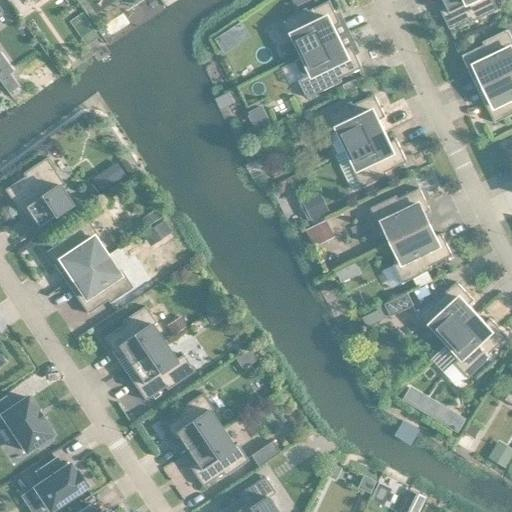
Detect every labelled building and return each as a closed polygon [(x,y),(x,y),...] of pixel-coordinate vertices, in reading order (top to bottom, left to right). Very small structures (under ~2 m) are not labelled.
[(0,0),(0,22),(5,19),(0,12),(0,11),(10,4),(6,0),(0,0)] [(159,0),(144,0),(150,9),(161,1),(159,0)] [(322,0),(295,0),(303,15),(325,4),(322,0)] [(490,0),(447,0),(446,1),(452,13),(445,16),(456,39),(478,28),(479,31),(504,19),(496,1),(491,3),(490,0)] [(300,46),(309,64),(345,47),(340,36),(347,33),(336,10),(314,21),(313,17),(287,30),(296,48),(300,46)] [(90,23),(78,31),(94,55),(106,47),(90,23)] [(486,84),(491,95),(511,85),(511,40),(489,51),(490,54),(469,65),(480,87),(486,84)] [(309,64),(305,66),(314,85),(305,89),(314,107),(348,91),(347,88),(368,77),(357,55),(351,58),(345,47),(309,64)] [(18,84),(8,90),(17,103),(27,96),(18,84)] [(511,85),(491,95),(497,107),(490,110),(501,132),(511,127),(511,85)] [(345,140),(354,158),(391,141),(385,130),(392,127),(381,104),(359,114),(358,111),(332,123),(341,142),(345,140)] [(268,116),(256,122),(264,138),(276,132),(268,116)] [(318,122),(304,128),(310,140),(324,134),(318,122)] [(391,141),(354,158),(363,177),(359,179),(368,197),(393,185),(392,182),(413,171),(402,149),(396,152),(391,141)] [(13,199),(33,229),(39,225),(46,236),(80,214),(68,196),(72,193),(54,167),(31,183),(33,186),(13,199)] [(112,180),(100,188),(109,201),(121,193),(112,180)] [(390,233),(399,252),(436,234),(430,223),(437,220),(426,198),(404,208),(403,205),(377,217),(386,235),(390,233)] [(326,202),(309,210),(318,229),(335,221),(326,202)] [(162,221),(148,230),(153,237),(167,228),(162,221)] [(74,278),(81,288),(114,266),(103,249),(107,246),(96,229),(72,245),(74,248),(54,261),(68,282),(74,278)] [(333,230),(313,240),(318,250),(338,241),(333,230)] [(170,232),(153,243),(160,253),(177,242),(170,232)] [(436,234),(399,252),(408,270),(400,275),(409,293),(438,279),(437,275),(458,265),(447,243),(441,246),(436,234)] [(114,266),(81,288),(88,298),(82,302),(96,323),(116,310),(118,313),(141,298),(130,280),(126,283),(114,266)] [(354,277),(345,281),(350,291),(358,287),(354,277)] [(440,336),(453,351),(483,324),(475,315),(480,310),(463,291),(445,307),(443,305),(422,324),(436,339),(440,336)] [(132,364),(138,375),(172,352),(160,335),(164,332),(153,316),(130,331),(132,334),(112,348),(126,368),(132,364)] [(225,318),(214,325),(220,333),(230,326),(225,318)] [(380,321),(369,327),(374,336),(385,331),(380,321)] [(483,324),(453,351),(455,352),(437,369),(464,397),(498,365),(496,363),(511,347),(511,344),(497,328),(491,333),(483,324)] [(188,326),(175,336),(181,344),(194,335),(188,326)] [(172,352),(138,375),(145,385),(139,389),(153,410),(173,396),(175,399),(203,381),(191,364),(183,369),(172,352)] [(0,378),(12,370),(1,354),(0,354),(0,378)] [(416,398),(410,408),(443,429),(449,419),(416,398)] [(189,451),(196,461),(230,439),(218,422),(222,419),(211,402),(188,418),(189,421),(169,434),(183,455),(189,451)] [(60,443),(36,407),(21,417),(14,406),(0,415),(0,431),(1,432),(11,425),(34,461),(45,454),(47,457),(59,449),(57,446),(60,443)] [(230,439),(196,461),(203,471),(197,475),(211,496),(231,483),(233,486),(256,470),(245,453),(241,456),(230,439)] [(259,465),(267,476),(288,462),(281,451),(259,465)] [(511,460),(503,456),(497,467),(511,475),(511,460)] [(65,467),(44,481),(51,492),(43,497),(53,511),(69,511),(95,495),(85,481),(83,482),(78,474),(72,478),(65,467)] [(341,474),(336,485),(343,488),(348,477),(341,474)] [(273,486),(245,504),(247,507),(239,511),(278,511),(276,508),(284,503),(273,486)] [(418,500),(412,511),(430,511),(433,507),(418,500)]
